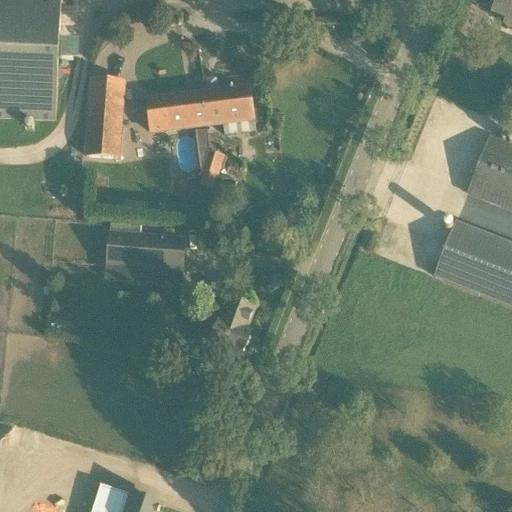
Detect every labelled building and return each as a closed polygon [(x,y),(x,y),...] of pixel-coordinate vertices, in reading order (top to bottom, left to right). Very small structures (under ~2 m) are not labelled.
[(0,0),(0,120),(56,123),(61,0),(0,0)] [(511,0),(498,0),(492,15),(507,22),(506,25),(511,26),(511,0)] [(147,102),(152,136),(254,122),(248,78),(227,81),(228,91),(164,99),(164,100),(147,102)] [(120,162),(126,83),(90,81),(84,159),(120,162)] [(511,212),(511,150),(489,141),(468,195),(511,212)] [(224,158),(209,154),(203,172),(199,187),(212,191),(216,177),(219,178),(224,158)] [(267,224),(264,207),(246,210),(249,227),(267,224)] [(511,247),(456,225),(435,279),(511,309),(511,247)] [(183,274),(185,243),(110,236),(107,268),(135,270),(134,284),(152,285),(153,272),(183,274)] [(255,311),(236,304),(224,300),(215,325),(209,323),(204,325),(199,338),(202,344),(211,348),(210,349),(241,360),(251,335),(247,333),(255,311)] [(33,468),(30,479),(22,502),(51,511),(86,511),(88,508),(100,511),(159,511),(161,507),(132,498),(132,499),(113,493),(33,468)]
